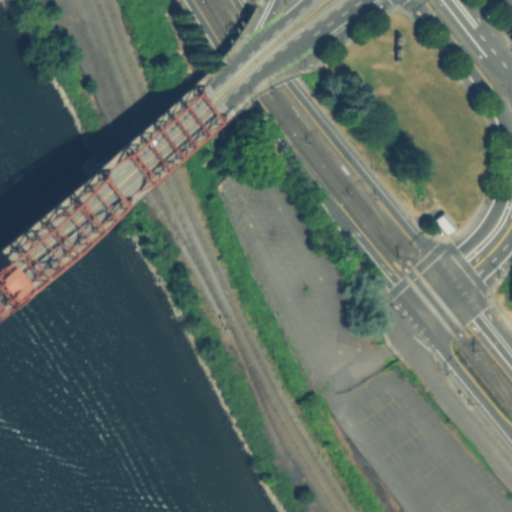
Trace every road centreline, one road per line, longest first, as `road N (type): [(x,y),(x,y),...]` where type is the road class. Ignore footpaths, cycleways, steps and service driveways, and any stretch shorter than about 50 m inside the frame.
road 1 (secondary): [(449,284),(329,134),(237,0)]
road 2 (primary): [(206,96),(0,260)]
road 3 (secondary): [(449,284),(511,212),(506,90)]
road 4 (secondary): [(414,318),(511,438)]
road 5 (secondary): [(253,100),(341,226)]
road 6 (secondary): [(186,0),(253,100)]
